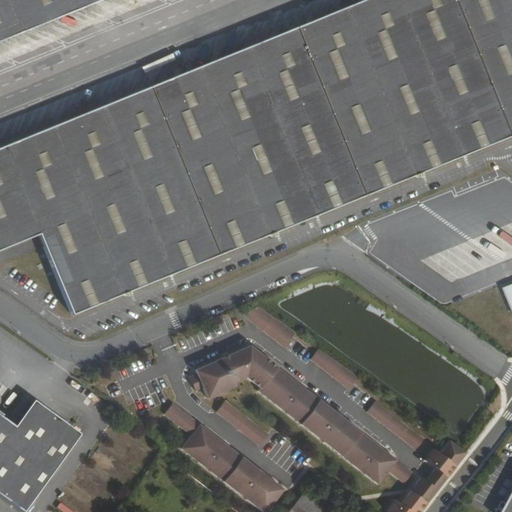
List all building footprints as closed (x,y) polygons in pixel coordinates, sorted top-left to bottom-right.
[(511,0),(360,0),(0,147),(0,249),(39,235),(72,314),(122,294),(127,296),(128,292),(269,234),(273,237),(275,232),(413,175),(419,177),(421,172),(511,134),(511,0)] [(0,0),(0,39),(96,0),(0,0)] [(511,308),(511,285),(503,289),(511,308)] [(285,349),(296,334),(257,307),(242,316),(285,349)] [(207,400),(218,395),(235,387),(233,383),(245,377),(259,388),(257,391),(281,410),(284,407),(289,411),(287,414),(317,439),(319,436),(325,440),(322,443),(358,472),(360,469),(365,473),(363,476),(376,486),(386,472),(402,485),(410,475),(249,345),(193,372),(192,373),(188,379),(194,393),(202,389),(207,400)] [(349,391),(359,377),(319,350),(310,364),(349,391)] [(259,445),(267,435),(268,433),(222,398),(213,410),(259,445)] [(0,496),(21,511),(23,511),(79,434),(32,401),(13,427),(0,418),(0,496)] [(173,401),(163,414),(190,435),(179,448),(203,467),(206,465),(211,469),(208,471),(239,495),(241,493),(246,497),(244,499),(260,511),(263,511),(282,489),(173,401)] [(427,437),(376,403),(369,414),(419,449),(427,437)] [(444,483),(468,453),(450,441),(441,455),(435,451),(427,463),(436,468),(432,473),(444,483)] [(437,490),(444,483),(432,473),(425,481),(437,490)] [(419,511),(437,490),(425,481),(424,482),(419,479),(411,489),(400,504),(397,502),(394,499),(385,511),(386,511),(419,511)] [(400,504),(411,489),(409,487),(397,502),(400,504)] [(327,511),(304,493),(288,511),(327,511)] [(511,511),(511,494),(507,503),(501,498),(493,511),(511,511)]
